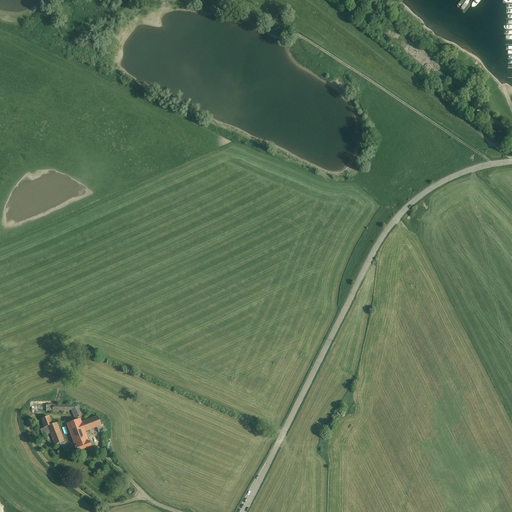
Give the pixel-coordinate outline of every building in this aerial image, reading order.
[(78,405),(46,405),(46,412),(69,412),(69,411),(71,411),(75,419),(81,417),(81,416),(83,415),(78,405)] [(48,417),(41,420),(44,428),(47,427),(50,434),(54,446),(64,442),(57,423),(52,425),(49,417),(48,417)] [(80,419),(67,425),(75,447),(89,442),(85,432),(97,428),(101,426),(98,417),(81,423),(80,419)] [(40,430),(43,437),(50,434),(47,427),(44,428),(40,430)] [(50,447),(54,446),(50,434),(43,437),(46,436),(50,447)] [(89,442),(75,447),(76,451),(77,453),(92,447),(89,442)]
